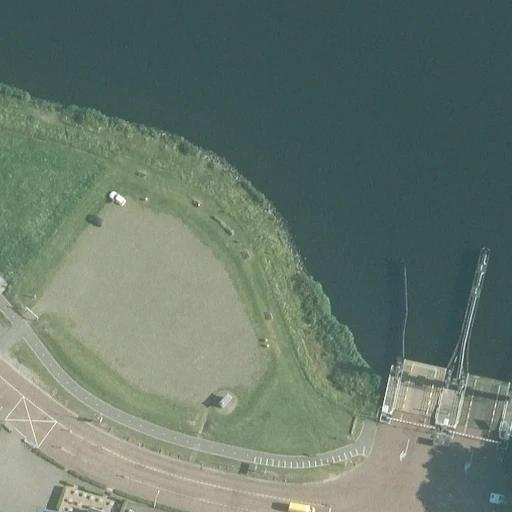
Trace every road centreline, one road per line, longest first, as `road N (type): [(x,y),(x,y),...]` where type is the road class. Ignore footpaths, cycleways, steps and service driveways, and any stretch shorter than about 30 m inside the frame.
road 1 (tertiary): [(292,511),(119,467),(57,431),(0,382)]
road 2 (tertiary): [(452,387),(433,478),(403,511)]
road 3 (unknown): [(28,408),(0,472),(7,483),(53,502)]
